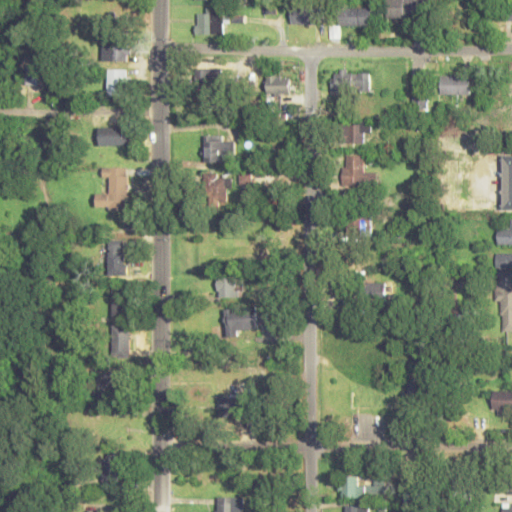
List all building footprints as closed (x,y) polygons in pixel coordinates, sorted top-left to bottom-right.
[(388,0),(388,17),(424,17),(424,0),(388,0)] [(292,5),(292,23),(320,23),(320,5),(292,5)] [(230,14),(230,7),(205,7),(205,12),(197,12),(196,33),(223,34),(224,22),(243,22),(243,15),(230,14)] [(341,25),(374,25),(374,7),(341,7),(341,25)] [(129,60),(129,39),(105,39),(105,60),(129,60)] [(48,85),(48,55),(31,55),(31,85),(48,85)] [(221,67),(198,67),(198,85),(221,85),(221,67)] [(109,94),(127,94),(127,68),(109,68),(109,94)] [(371,92),(371,71),(331,71),(331,92),(371,92)] [(290,94),(290,75),(268,75),(268,94),(290,94)] [(471,94),(472,75),(442,75),(442,94),(471,94)] [(414,109),(430,109),(430,79),(414,79),(414,109)] [(370,123),(346,123),(346,142),(370,142),(370,123)] [(125,144),(125,126),(100,126),(100,144),(125,144)] [(224,135),(206,135),(206,161),(234,161),(234,140),(224,140),(224,135)] [(343,185),(376,185),(376,173),(365,173),(365,155),(343,155),(343,185)] [(98,208),(129,208),(129,166),(105,166),(105,176),(110,176),(110,192),(98,192),(98,208)] [(205,174),(205,204),(231,204),(231,174),(205,174)] [(373,237),(373,212),(348,212),(348,237),(373,237)] [(497,244),(511,244),(511,218),(509,218),(509,228),(497,228),(497,244)] [(127,274),(127,240),(109,240),(109,274),(127,274)] [(511,252),(495,253),(495,302),(502,302),(502,331),(511,330),(511,252)] [(219,297),(236,297),(236,277),(219,277),(219,297)] [(387,283),(365,283),(365,306),(387,306),(387,283)] [(113,317),(131,317),(131,288),(113,288),(113,317)] [(257,309),(226,309),(226,332),(257,332),(257,309)] [(131,324),(113,324),(113,354),(131,354),(131,324)] [(219,386),(249,386),(249,366),(219,366),(219,386)] [(98,371),(98,396),(126,396),(126,371),(98,371)] [(409,408),(431,408),(431,380),(409,380),(409,408)] [(385,381),(357,381),(357,405),(385,405),(385,381)] [(511,390),(493,390),(493,415),(511,414),(511,390)] [(253,416),(253,395),(220,396),(220,417),(253,416)] [(119,483),(119,457),(98,457),(98,483),(119,483)] [(362,476),(340,476),(340,496),(381,496),(381,485),(362,485),(362,476)] [(240,511),(241,496),(217,496),(217,511),(240,511)] [(511,511),(511,502),(503,503),(503,511),(511,511)]
